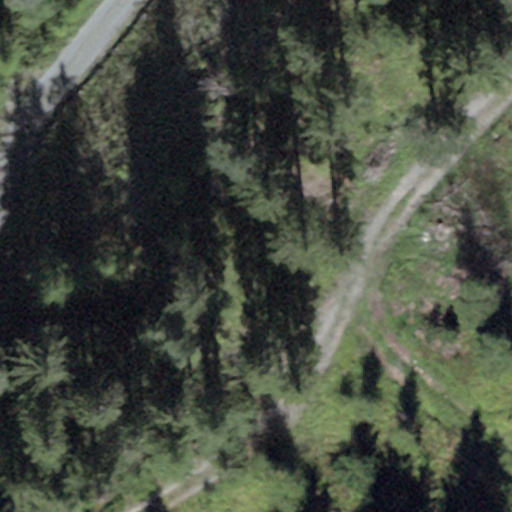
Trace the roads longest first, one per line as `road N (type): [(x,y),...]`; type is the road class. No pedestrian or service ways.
road 1 (track): [(511,85),(454,154),(395,191),(289,411),(214,469),(128,511)]
road 2 (track): [(0,225),(43,91),(111,0)]
